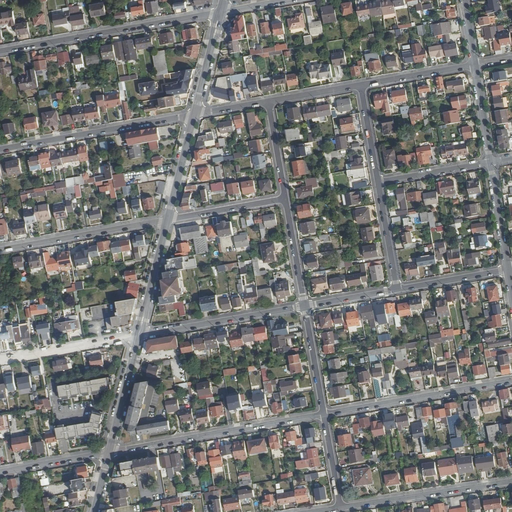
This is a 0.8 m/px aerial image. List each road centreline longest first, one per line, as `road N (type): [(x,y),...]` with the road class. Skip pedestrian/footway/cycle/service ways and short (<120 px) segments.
road 1 (residential): [(219,12),(0,51)]
road 2 (residential): [(323,414),(108,452)]
road 3 (residential): [(194,115),(0,149)]
road 4 (residential): [(511,382),(323,414)]
road 5 (residential): [(340,507),(511,481)]
road 6 (residential): [(167,219),(0,249)]
road 7 (residential): [(304,306),(139,335)]
road 8 (residential): [(139,335),(0,360)]
road 9 (residential): [(139,335),(108,452)]
